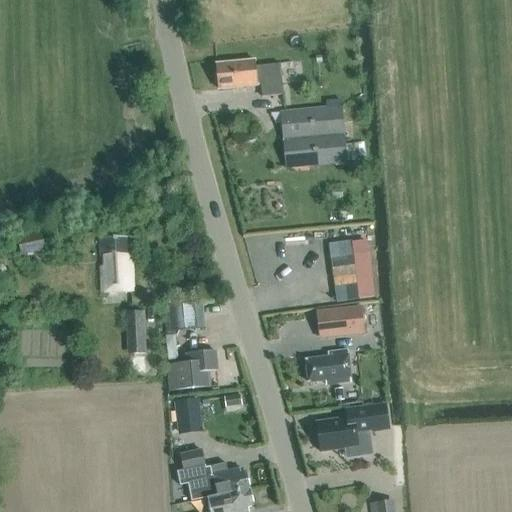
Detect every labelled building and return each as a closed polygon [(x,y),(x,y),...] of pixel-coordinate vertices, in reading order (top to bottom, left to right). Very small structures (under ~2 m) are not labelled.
[(281,98),(279,67),(254,69),(253,63),(216,66),(218,92),(259,89),(259,99),(281,98)] [(341,110),(326,111),(279,115),(284,171),(346,166),(346,163),(344,146),(341,110)] [(365,144),(344,146),(346,163),(366,161),(365,153),(366,153),(365,144)] [(84,225),(85,235),(94,235),(93,224),(84,225)] [(19,255),(31,253),(43,251),(40,235),(16,239),(19,255)] [(131,295),(130,264),(129,265),(128,258),(130,258),(130,241),(97,242),(98,259),(100,259),(100,268),(98,268),(99,295),(131,295)] [(357,285),(334,288),(336,303),(358,300),(374,298),(369,254),(357,256),(355,243),(340,245),(342,258),(354,256),(357,285)] [(40,308),(40,300),(30,300),(30,308),(40,308)] [(168,309),(171,334),(196,331),(193,306),(168,309)] [(361,309),(317,314),(320,338),(364,333),(361,309)] [(146,355),(144,313),(125,314),(127,356),(146,355)] [(165,337),(168,362),(177,361),(175,337),(165,337)] [(187,364),(167,367),(170,392),(210,388),(208,372),(217,371),(215,352),(186,355),(187,364)] [(349,384),(346,353),(327,355),(328,361),(305,364),(308,384),(324,382),(325,387),(349,384)] [(241,406),(240,396),(223,398),(225,408),(241,406)] [(180,434),(200,432),(196,400),(176,403),(180,434)] [(346,419),(316,423),(320,453),(347,449),(348,456),(366,453),(363,433),(388,429),(385,405),(345,411),(346,419)] [(184,472),(177,473),(180,487),(188,486),(191,503),(206,500),(215,498),(249,491),(246,475),(240,476),(240,471),(227,473),(226,465),(210,468),(210,469),(205,470),(202,452),(181,456),(184,472)] [(253,507),(249,491),(215,498),(206,500),(208,508),(206,508),(207,511),(247,511),(247,508),(253,507)] [(371,511),(393,511),(392,502),(371,505),(371,511)]
